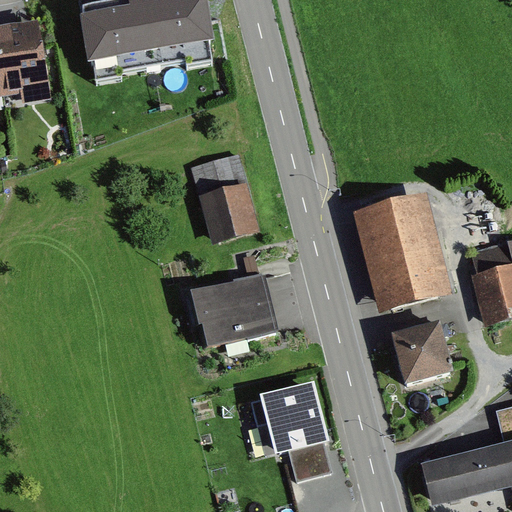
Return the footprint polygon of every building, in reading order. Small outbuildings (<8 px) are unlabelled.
[(204,0),(170,0),(82,17),(95,87),(217,65),(204,0)] [(36,30),(0,36),(0,111),(49,104),(36,30)] [(239,156),(191,169),(199,198),(247,185),(239,156)] [(218,248),(266,233),(253,192),(205,207),(218,248)] [(431,200),(357,218),(382,317),(456,298),(431,200)] [(511,251),(511,268),(474,278),(487,330),(511,323),(511,245),(511,246),(511,251)] [(265,279),(191,298),(205,355),(280,336),(265,279)] [(445,326),(396,338),(409,391),(458,379),(445,326)] [(331,451),(315,388),(260,402),(276,465),(331,451)] [(511,445),(425,468),(435,509),(511,490),(511,445)] [(291,463),(298,487),(333,477),(326,453),(291,463)]
